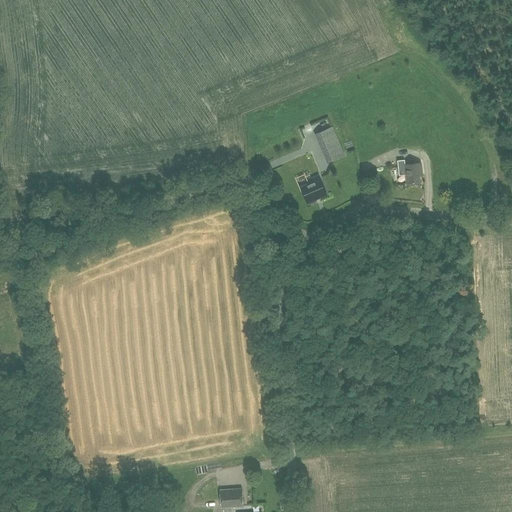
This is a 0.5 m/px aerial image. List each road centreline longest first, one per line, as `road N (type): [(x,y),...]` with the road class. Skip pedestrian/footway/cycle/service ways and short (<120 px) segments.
road 1 (unclassified): [(294,511),(282,302),(305,241)]
road 2 (track): [(289,453),(511,435)]
road 3 (unclassified): [(305,241),(366,209),(511,226)]
road 4 (track): [(0,224),(183,194)]
road 5 (unclassified): [(183,194),(251,185),(305,241)]
